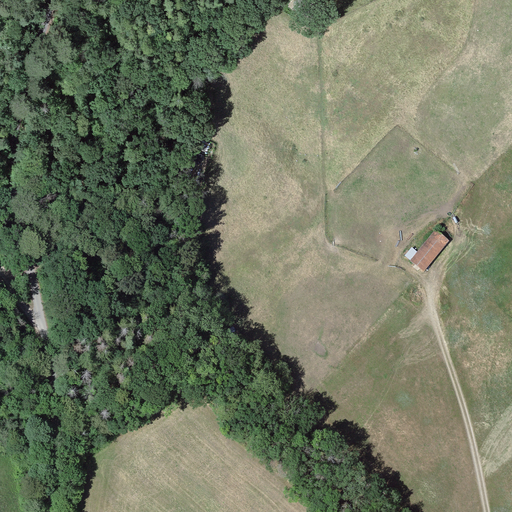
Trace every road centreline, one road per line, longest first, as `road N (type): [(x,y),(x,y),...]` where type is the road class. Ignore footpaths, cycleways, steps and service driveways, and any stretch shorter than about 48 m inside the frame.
road 1 (unclassified): [(47,0),(13,153),(43,330)]
road 2 (track): [(487,511),(433,313),(437,282)]
road 3 (unclassified): [(46,511),(43,330)]
